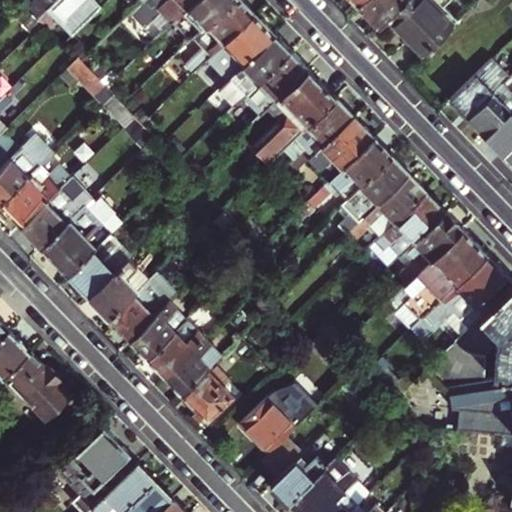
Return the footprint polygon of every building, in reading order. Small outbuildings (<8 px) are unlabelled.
[(97,0),(55,0),(41,14),(45,19),(53,27),(58,22),(55,19),(59,15),(75,32),(103,5),(97,0)] [(168,4),(179,15),(195,1),(195,0),(142,0),(140,3),(154,18),(168,4)] [(193,73),(230,37),(256,11),(245,0),(231,0),(212,19),(208,23),(200,31),(210,42),(186,65),(193,73)] [(200,6),(212,19),(231,0),(195,0),(195,1),(200,6)] [(364,0),(361,4),(382,25),(391,17),(407,0),(364,0)] [(407,0),(391,17),(426,53),(456,24),(433,0),(407,0)] [(212,19),(200,6),(196,11),(208,23),(212,19)] [(241,58),(246,63),(277,32),(256,11),(230,37),(246,54),(241,58)] [(238,101),(246,94),(293,48),(277,32),(246,63),(222,85),(238,101)] [(271,105),(310,67),(293,48),(246,94),(254,102),(239,117),(240,119),(230,129),(238,137),(271,105)] [(65,76),(100,95),(109,79),(73,60),(65,76)] [(488,64),(453,98),(470,116),(504,83),(505,82),(499,76),(488,64)] [(511,64),(499,76),(505,82),(511,74),(511,64)] [(271,160),(298,134),(310,122),(338,95),(310,67),(271,105),(282,116),(255,143),(271,160)] [(470,116),(487,134),(511,109),(511,90),(504,83),(470,116)] [(0,118),(0,117),(0,112),(14,99),(6,91),(0,96),(0,118)] [(254,102),(246,94),(238,101),(231,109),(239,117),(254,102)] [(311,157),(326,143),(356,114),(338,95),(310,122),(320,132),(308,144),(291,160),(299,168),(311,157)] [(511,109),(487,134),(504,152),(511,144),(511,109)] [(327,174),(332,179),(376,135),(356,114),(326,143),(342,159),(327,174)] [(320,132),(310,122),(298,134),(308,144),(320,132)] [(364,182),(366,179),(393,152),(376,135),(332,179),(347,197),(364,182)] [(0,198),(1,200),(25,178),(42,161),(55,149),(49,143),(36,154),(25,143),(18,150),(10,142),(0,151),(0,198)] [(326,143),(311,157),(327,174),(342,159),(326,143)] [(349,232),(365,216),(411,171),(393,152),(366,179),(364,182),(374,192),(358,208),(341,224),(349,232)] [(42,161),(25,178),(35,188),(52,172),(42,161)] [(411,171),(365,216),(349,232),(356,240),(373,224),(382,234),(398,218),(429,189),(411,171)] [(35,188),(25,178),(1,200),(23,222),(63,184),(66,181),(63,177),(60,180),(52,172),(35,188)] [(374,192),(364,182),(347,197),(358,208),(374,192)] [(23,222),(44,244),(94,196),(89,191),(79,200),(63,184),(23,222)] [(261,205),(243,187),(225,205),(243,223),(261,205)] [(390,242),(402,253),(448,209),(429,189),(398,218),(382,234),(377,239),(384,247),(390,242)] [(44,244),(71,272),(113,230),(105,222),(91,207),(99,200),(94,196),(44,244)] [(112,215),(99,200),(91,207),(105,222),(112,215)] [(225,205),(194,235),(205,246),(226,225),(237,236),(246,227),(243,223),(225,205)] [(448,209),(402,253),(411,262),(406,268),(396,276),(405,285),(406,284),(414,276),(436,256),(465,227),(448,209)] [(115,212),(112,215),(105,222),(113,230),(123,221),(115,212)] [(422,285),(439,303),(490,252),(465,227),(436,256),(444,264),(422,285)] [(113,230),(71,272),(92,294),(132,254),(134,252),(113,230)] [(380,257),(387,250),(384,247),(377,239),(370,246),(380,257)] [(472,325),(484,314),(511,286),(511,274),(490,252),(439,303),(426,315),(433,323),(452,305),(457,310),(472,325)] [(411,262),(402,253),(397,258),(406,268),(411,262)] [(92,294),(112,315),(141,287),(129,275),(141,263),(132,254),(92,294)] [(444,264),(436,256),(414,276),(422,285),(444,264)] [(153,276),(141,263),(129,275),(141,287),(145,283),(153,276)] [(145,283),(166,305),(174,297),(176,296),(155,274),(153,276),(145,283)] [(422,285),(414,276),(406,284),(415,293),(422,285)] [(112,315),(133,337),(166,305),(145,283),(141,287),(112,315)] [(439,303),(422,285),(415,293),(406,284),(405,285),(352,335),(378,362),(426,315),(439,303)] [(500,342),(496,378),(511,374),(511,286),(484,314),(503,334),(502,342),(500,342)] [(133,337),(151,355),(180,326),(192,315),(185,308),(174,297),(166,305),(133,337)] [(439,328),(457,310),(452,305),(433,323),(439,328)] [(0,315),(0,337),(11,327),(0,315)] [(180,326),(151,355),(168,373),(208,333),(201,325),(192,315),(180,326)] [(333,320),(314,338),(335,359),(353,341),(333,320)] [(11,327),(0,337),(0,368),(6,374),(32,349),(11,327)] [(168,373),(185,391),(210,367),(216,361),(223,354),(226,351),(208,333),(168,373)] [(463,346),(458,339),(451,346),(432,364),(453,386),(485,380),(489,354),(476,354),(463,346)] [(241,353),(235,347),(221,360),(227,367),(241,353)] [(47,364),(32,349),(6,374),(47,418),(50,415),(56,416),(61,411),(60,404),(66,398),(68,400),(78,391),(75,388),(73,390),(62,379),(65,376),(51,361),(47,364)] [(210,367),(222,380),(228,375),(216,361),(210,367)] [(210,367),(185,391),(202,408),(198,412),(207,421),(235,393),(222,380),(210,367)] [(511,374),(496,378),(485,380),(453,386),(455,409),(462,410),(460,429),(511,433),(511,374)] [(256,437),(269,451),(287,434),(299,423),(271,394),(245,419),(259,434),(256,437)] [(75,499),(87,511),(99,500),(139,461),(104,424),(61,466),(85,490),(75,499)] [(262,458),(280,476),(300,456),(305,452),(287,434),(269,451),(262,458)] [(273,483),(291,501),(332,462),(321,451),(307,464),(300,456),(280,476),(273,483)] [(332,462),(291,501),(300,511),(351,511),(352,511),(372,492),(337,457),(332,462)] [(122,511),(124,511),(157,479),(139,461),(99,500),(87,511),(86,511),(122,511)] [(157,479),(124,511),(125,511),(157,511),(174,497),(157,479)] [(406,511),(413,511),(415,485),(397,503),(406,511)] [(188,511),(174,497),(157,511),(188,511)] [(351,511),(387,511),(388,511),(378,502),(366,511),(353,511),(352,511),(351,511)]
